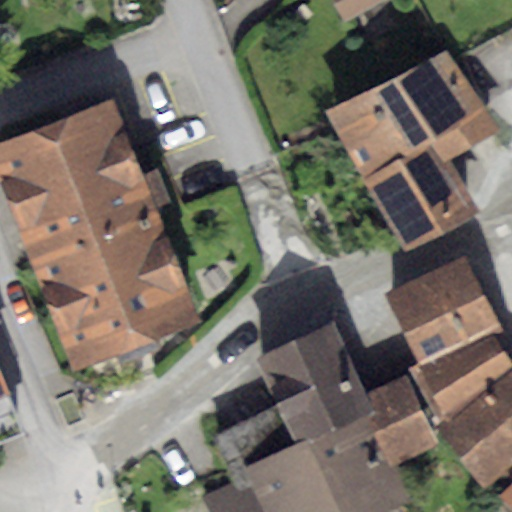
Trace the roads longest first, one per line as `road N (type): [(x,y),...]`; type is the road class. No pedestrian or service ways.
road 1 (residential): [(299,310),(97,452),(63,510)]
road 2 (residential): [(204,29),(299,310)]
road 3 (residential): [(511,204),(477,232),(299,310)]
road 4 (residential): [(204,29),(0,103)]
road 5 (residential): [(0,303),(63,510)]
